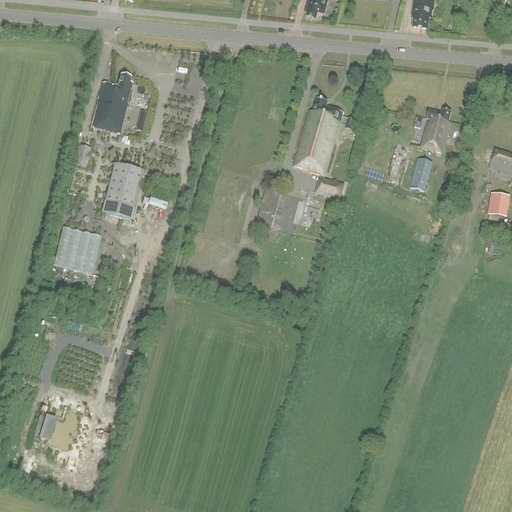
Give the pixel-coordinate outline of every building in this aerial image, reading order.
[(308,14),(306,18),(315,19),(317,14),(325,16),(328,0),(308,0),(305,13),(308,14)] [(433,12),(434,2),(417,0),(413,0),(411,16),(414,17),(412,28),(428,31),(430,19),(432,19),(432,17),(431,17),(432,12),(433,12)] [(91,129),(117,135),(119,136),(133,83),(130,83),(131,78),(121,75),(118,87),(103,84),(91,129)] [(339,201),(344,186),(324,180),(343,113),(326,108),(328,103),(317,100),(314,113),(310,112),(294,168),(310,172),(309,174),(320,177),(315,194),(339,201)] [(448,124),(451,113),(443,110),(441,115),(429,111),(427,120),(429,121),(422,149),(443,155),(451,124),(448,124)] [(142,133),(147,113),(141,112),(136,131),(142,133)] [(356,121),(348,119),(345,130),(353,132),(356,121)] [(86,169),(91,150),(79,147),(74,166),(86,169)] [(511,156),(495,150),(488,170),(511,177),(511,156)] [(425,193),(433,164),(418,160),(410,189),(425,193)] [(131,221),(143,173),(114,165),(102,214),(131,221)] [(268,185),(260,213),(275,217),(282,189),(268,185)] [(508,197),(491,195),(488,216),(505,218),(508,197)] [(134,253),(135,247),(124,245),(123,251),(134,253)]
